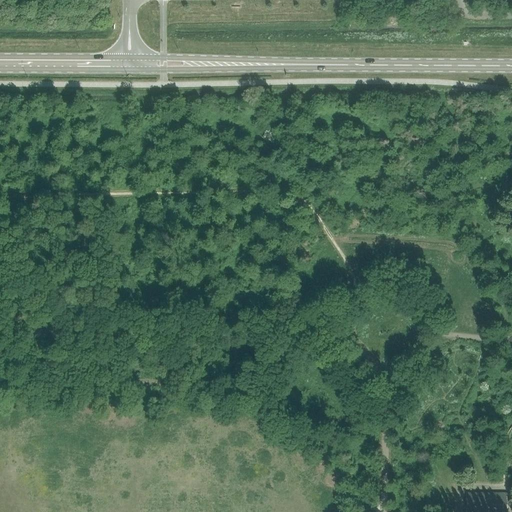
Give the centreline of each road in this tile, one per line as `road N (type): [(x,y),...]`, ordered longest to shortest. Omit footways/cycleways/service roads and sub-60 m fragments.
road 1 (primary): [(511,66),(288,64)]
road 2 (unclassified): [(385,371),(419,346),(423,333),(413,309),(377,298),(356,312),(349,333)]
road 3 (primary): [(288,64),(182,57),(128,64)]
road 4 (primary): [(128,64),(288,64)]
road 5 (unclassified): [(383,511),(385,371)]
road 6 (primary): [(0,63),(128,64)]
